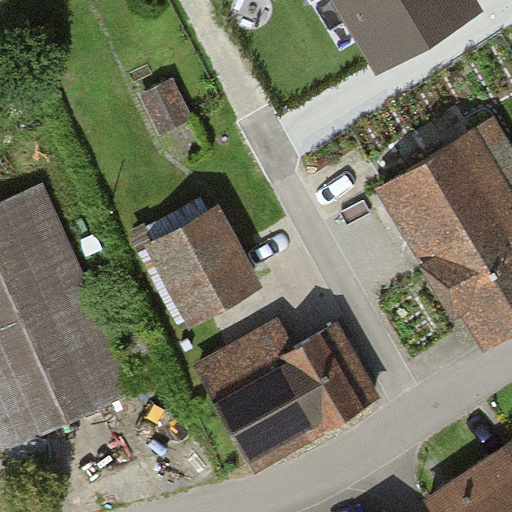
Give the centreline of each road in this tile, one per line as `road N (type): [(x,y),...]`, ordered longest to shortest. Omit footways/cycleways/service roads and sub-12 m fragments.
road 1 (residential): [(215,511),(295,489),(373,449)]
road 2 (residential): [(373,449),(511,352)]
